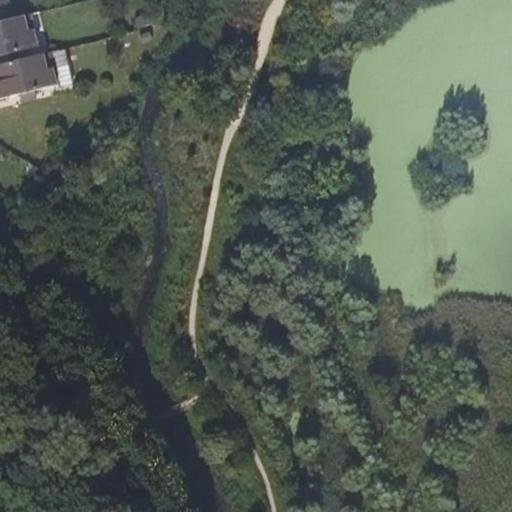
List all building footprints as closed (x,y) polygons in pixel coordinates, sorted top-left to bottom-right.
[(32,36),(27,19),(22,21),(26,38),(32,36)] [(36,52),(32,36),(26,38),(22,21),(1,27),(0,26),(0,61),(17,56),(36,52)] [(20,66),(17,56),(0,61),(0,62),(3,71),(8,70),(20,66)] [(40,78),(36,62),(30,63),(35,80),(40,78)] [(44,94),(40,78),(35,80),(30,63),(20,66),(8,70),(3,71),(0,72),(0,106),(8,104),(24,100),(44,94)] [(27,108),(24,100),(8,104),(11,113),(27,108)]
